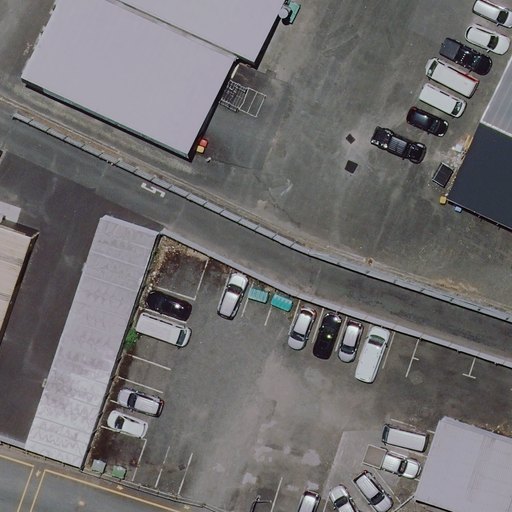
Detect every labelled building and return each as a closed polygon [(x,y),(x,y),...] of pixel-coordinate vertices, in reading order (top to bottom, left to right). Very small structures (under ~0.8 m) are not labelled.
[(72,0),(43,66),(210,140),(252,46),(276,57),(301,0),(72,0)] [(511,79),(460,192),(511,215),(511,79)] [(48,229),(0,213),(0,364),(2,366),(48,229)] [(164,231),(109,214),(31,444),(85,462),(164,231)] [(511,511),(511,437),(451,416),(425,492),(484,511),(511,511)]
